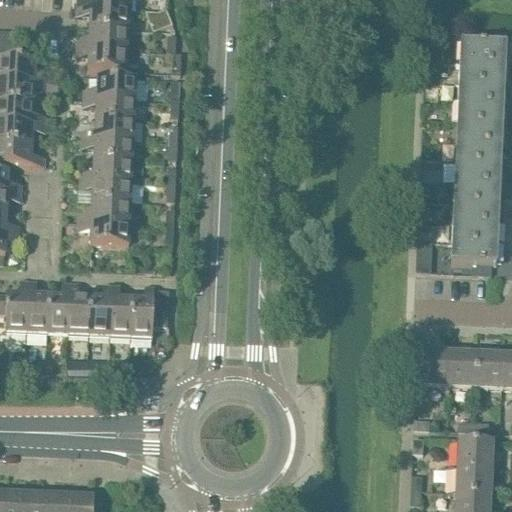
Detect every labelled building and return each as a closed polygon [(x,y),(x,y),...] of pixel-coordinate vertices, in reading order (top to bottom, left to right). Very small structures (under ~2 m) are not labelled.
[(77,3),(76,12),(128,14),(135,14),(135,0),(89,0),(89,4),(77,3)] [(127,35),(128,14),(76,12),(76,21),(88,22),(88,34),(127,35)] [(172,28),(166,13),(158,16),(164,31),(172,28)] [(126,56),(127,35),(88,34),(87,45),(75,45),(74,54),(126,56)] [(15,58),(16,36),(5,35),(4,57),(15,58)] [(16,36),(15,58),(26,58),(27,36),(16,36)] [(167,57),(173,58),(175,58),(175,41),(167,40),(167,57)] [(504,49),(459,47),(458,68),(503,70),(504,49)] [(86,75),(125,77),(126,56),(74,54),(74,63),(86,63),(86,75)] [(175,58),(173,58),(172,79),(180,79),(181,58),(175,58)] [(0,85),(47,87),(47,79),(34,78),(35,66),(0,64),(0,85)] [(458,68),(457,88),(503,90),(503,70),(458,68)] [(134,105),(135,84),(95,82),(95,95),(82,94),(82,103),(134,105)] [(0,85),(0,106),(33,108),(34,96),(46,96),(47,87),(0,85)] [(170,107),(179,107),(179,86),(171,86),(170,107)] [(457,88),(456,108),(502,110),(503,90),(457,88)] [(133,126),(134,105),(82,103),(81,112),(94,112),(94,124),(133,126)] [(0,106),(0,127),(45,129),(46,121),(33,120),(33,108),(0,106)] [(179,107),(170,107),(170,123),(178,123),(179,107)] [(456,108),(455,128),(501,130),(502,110),(456,108)] [(132,147),(133,126),(94,124),(93,136),(80,136),(80,145),(132,147)] [(0,127),(0,147),(31,149),(32,138),(45,138),(45,129),(0,127)] [(455,128),(454,148),(500,150),(501,130),(455,128)] [(169,148),(177,149),(178,132),(169,131),(169,148)] [(131,168),(132,147),(80,145),(80,153),(92,154),(92,166),(131,168)] [(0,169),(43,171),(44,162),(31,161),(31,149),(0,147),(0,169)] [(177,149),(169,148),(168,165),(176,165),(177,149)] [(454,148),(454,168),(499,170),(500,150),(454,148)] [(130,188),(131,168),(92,166),(91,177),(79,177),(78,186),(130,188)] [(454,168),(453,188),(498,190),(499,170),(454,168)] [(167,189),(175,190),(176,173),(167,173),(167,189)] [(8,176),(0,175),(0,197),(20,198),(20,189),(8,189),(8,176)] [(129,209),(130,188),(78,186),(78,195),(91,195),(90,207),(129,209)] [(453,188),(452,207),(498,210),(498,190),(453,188)] [(175,190),(167,189),(166,206),(174,207),(175,190)] [(0,197),(0,217),(6,218),(7,207),(20,207),(20,198),(0,197)] [(129,230),(129,209),(90,207),(90,219),(77,219),(76,228),(129,230)] [(452,207),(451,228),(497,230),(498,210),(452,207)] [(165,231),(173,232),(174,215),(166,214),(165,231)] [(0,217),(0,238),(18,239),(19,231),(6,230),(6,218),(0,217)] [(129,230),(76,228),(76,237),(89,237),(89,250),(128,252),(129,230)] [(451,228),(450,248),(496,250),(497,230),(451,228)] [(173,232),(165,231),(164,248),(172,248),(173,232)] [(18,239),(0,238),(0,260),(5,260),(5,248),(18,248),(18,239)] [(449,268),(495,270),(496,250),(450,248),(449,268)] [(26,339),(28,286),(19,286),(19,299),(0,298),(0,319),(5,319),(4,338),(26,339)] [(26,339),(46,340),(48,300),(36,300),(37,287),(28,286),(26,339)] [(46,340),(67,341),(70,288),(61,288),(60,301),(48,300),(46,340)] [(67,341),(88,341),(89,302),(78,301),(79,288),(70,288),(67,341)] [(88,341),(109,342),(111,289),(103,289),(102,302),(89,302),(88,341)] [(109,342),(130,343),(131,304),(119,303),(120,290),(111,289),(109,342)] [(131,304),(130,343),(151,344),(152,331),(166,332),(168,296),(153,295),(153,291),(144,291),(144,304),(131,304)] [(448,392),(449,357),(423,356),(421,391),(448,392)] [(476,358),(449,357),(448,392),(474,393),(476,358)] [(502,359),(476,358),(474,393),(500,394),(502,359)] [(511,359),(502,359),(500,394),(511,394),(511,359)] [(66,379),(84,379),(84,366),(66,366),(67,371),(66,371),(66,379)] [(24,378),(41,379),(42,370),(24,369),(24,378)] [(108,379),(125,379),(125,370),(108,371),(108,379)] [(49,379),(66,379),(66,371),(49,371),(49,379)] [(91,379),(108,379),(108,371),(91,371),(91,379)] [(428,436),(428,425),(414,425),(413,435),(428,436)] [(459,427),(458,437),(472,438),(472,428),(459,427)] [(488,439),(488,429),(472,428),(472,438),(488,439)] [(422,459),(423,444),(412,443),(412,459),(422,459)] [(456,471),(491,473),(492,446),(457,445),(456,471)] [(490,499),(491,473),(456,471),(455,497),(490,499)] [(421,481),(411,481),(410,495),(420,495),(421,481)] [(410,511),(420,511),(420,495),(410,495),(410,511)] [(0,497),(0,511),(92,511),(93,501),(0,497)] [(489,511),(490,499),(455,497),(454,511),(489,511)]
